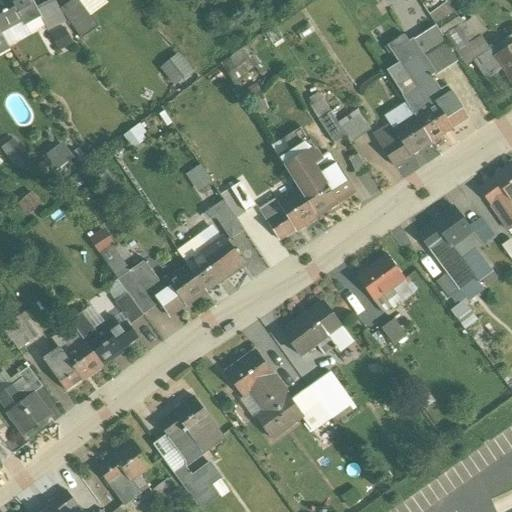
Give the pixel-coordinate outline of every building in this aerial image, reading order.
[(31,0),(0,0),(0,34),(21,23),(23,27),(40,18),(35,9),(36,8),(31,0)] [(52,0),(36,8),(35,9),(40,18),(47,31),(65,21),(60,10),(54,0),(52,0)] [(79,0),(73,0),(60,10),(82,40),(99,27),(79,0)] [(463,24),(445,36),(456,53),(474,41),(463,24)] [(58,53),(72,44),(62,27),(47,35),(58,53)] [(446,44),(435,27),(414,41),(435,74),(436,76),(457,63),(445,45),(446,44)] [(468,118),(448,86),(440,91),(431,77),(435,74),(414,41),(413,40),(408,42),(404,36),(387,47),(415,89),(402,98),(414,116),(414,117),(431,143),(431,144),(453,130),(452,128),(468,118)] [(511,45),(505,50),(501,43),(473,61),(486,80),(502,70),(511,85),(511,45)] [(221,62),(231,80),(254,67),(245,49),(221,62)] [(157,67),(172,86),(191,71),(176,52),(157,67)] [(250,115),(266,109),(258,87),(242,93),(250,115)] [(357,111),(338,124),(351,144),(371,131),(357,111)] [(346,137),(330,113),(318,121),(334,145),(346,137)] [(414,117),(393,129),(390,125),(373,136),(393,167),(408,157),(409,158),(431,144),(431,143),(414,117)] [(11,138),(0,146),(17,170),(28,163),(11,138)] [(39,154),(56,178),(75,165),(58,141),(39,154)] [(320,176),(313,166),(320,161),(308,142),(279,160),(299,190),(317,219),(341,204),(339,201),(353,192),(336,166),(320,176)] [(511,163),(492,178),(493,179),(478,190),(508,231),(511,227),(511,163)] [(212,184),(200,166),(189,173),(201,191),(212,184)] [(299,190),(278,204),(285,214),(294,229),(296,233),(317,219),(299,190)] [(244,231),(224,201),(206,213),(210,220),(216,221),(230,240),(244,231)] [(492,274),(465,238),(472,233),(453,207),(431,223),(432,224),(417,235),(446,275),(437,282),(449,298),(459,290),(466,299),(481,287),(479,283),(492,274)] [(285,214),(269,224),(278,239),(294,229),(285,214)] [(212,227),(196,239),(205,251),(221,240),(212,227)] [(196,239),(177,253),(186,265),(205,251),(196,239)] [(205,251),(186,265),(187,266),(206,292),(227,277),(226,276),(241,264),(223,239),(221,240),(205,251)] [(405,280),(387,255),(356,278),(374,302),(392,289),(403,281),(405,280)] [(161,285),(144,262),(118,281),(127,294),(143,316),(159,304),(151,292),(161,285)] [(161,285),(151,292),(159,304),(169,317),(184,306),(185,307),(206,292),(187,266),(161,285)] [(412,294),(403,281),(392,289),(396,294),(401,301),(412,294)] [(392,289),(374,302),(383,314),(392,307),(387,301),(396,294),(392,289)] [(143,316),(127,294),(115,303),(131,325),(143,316)] [(323,303),(282,333),(300,357),(315,346),(340,327),(323,303)] [(25,313),(2,329),(18,351),(40,335),(25,313)] [(113,319),(83,340),(102,366),(103,367),(124,351),(123,351),(138,339),(126,322),(119,327),(113,319)] [(406,337),(394,320),(381,330),(393,346),(406,337)] [(71,325),(51,339),(58,349),(59,348),(64,355),(83,341),(71,325)] [(340,327),(315,346),(323,356),(333,349),(335,351),(337,349),(339,352),(352,342),(340,327)] [(83,341),(64,355),(59,348),(58,349),(43,360),(65,391),(81,380),(82,381),(102,366),(83,340),(83,341)] [(256,352),(225,374),(243,398),(249,394),(274,376),(256,352)] [(42,387),(28,368),(19,375),(22,380),(33,395),(42,387)] [(329,373),(308,388),(323,409),(343,395),(344,394),(329,373)] [(291,400),(274,376),(249,394),(263,413),(255,418),(271,439),(302,417),(302,416),(291,400)] [(33,395),(22,380),(13,386),(25,401),(33,395)] [(13,386),(0,396),(0,401),(9,413),(25,401),(13,386)] [(323,409),(308,388),(291,400),(302,416),(302,417),(313,432),(331,419),(323,409)] [(9,413),(8,414),(24,435),(49,416),(33,395),(25,401),(9,413)] [(343,395),(323,409),(331,419),(350,405),(343,395)] [(173,414),(158,425),(166,436),(185,462),(201,450),(192,438),(213,423),(194,397),(173,413),(173,414)] [(213,423),(192,438),(201,450),(222,435),(213,423)] [(185,462),(166,436),(153,445),(174,475),(185,467),(187,465),(185,462)] [(133,442),(112,457),(112,458),(97,470),(124,507),(140,495),(137,491),(146,485),(140,476),(151,468),(133,442)] [(211,465),(193,478),(201,488),(219,475),(211,465)] [(193,478),(185,467),(174,475),(200,510),(211,501),(201,488),(193,478)] [(167,481),(151,493),(160,506),(177,494),(167,481)] [(354,489),(342,498),(348,507),(360,498),(354,489)] [(51,502),(36,511),(81,511),(67,492),(52,503),(51,502)]
